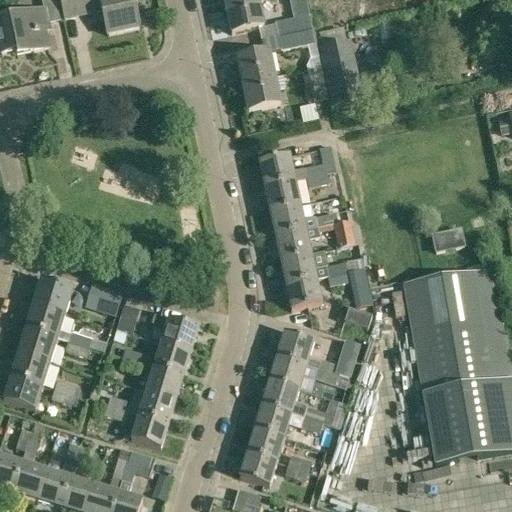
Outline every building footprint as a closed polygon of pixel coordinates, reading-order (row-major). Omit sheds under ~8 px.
[(61,0),(66,21),(103,13),(108,38),(140,31),(132,0),(61,0)] [(224,0),(226,11),(259,3),(258,0),(224,0)] [(259,3),(226,11),(232,37),(264,29),(259,3)] [(44,32),(50,31),(46,13),(0,21),(0,47),(2,55),(26,50),(26,55),(48,51),(44,32)] [(307,18),(277,25),(280,39),(279,39),(280,40),(311,33),(307,18)] [(311,33),(280,40),(282,51),(314,46),(311,33)] [(472,57),(468,40),(439,47),(443,64),(472,57)] [(348,45),(321,51),(333,108),(361,102),(348,45)] [(238,63),(244,89),(276,82),(270,56),(238,63)] [(329,102),(321,71),(307,73),(314,105),(329,102)] [(276,82),(244,89),(249,116),(282,109),(276,82)] [(310,127),(327,124),(325,109),(308,112),(310,127)] [(511,130),(510,122),(499,124),(502,138),(511,136),(511,130)] [(290,159),(260,165),(265,191),(295,184),(307,182),(326,178),(336,176),(331,150),(319,152),(323,168),(293,174),(290,159)] [(326,178),(307,182),(309,191),(328,187),(326,178)] [(265,191),(271,216),(300,209),(295,184),(265,191)] [(276,240),(306,234),(300,209),(271,216),(276,240)] [(335,216),(315,221),(317,232),(338,227),(335,216)] [(355,250),(350,227),(333,231),(338,253),(355,250)] [(433,239),(437,256),(464,250),(461,233),(433,239)] [(311,259),(308,243),(306,234),(276,240),(281,265),(311,259)] [(281,265),(287,290),(316,284),(316,282),(314,272),(311,259),(281,265)] [(328,281),(349,277),(346,266),(314,272),(316,282),(328,280),(328,281)] [(404,288),(434,467),(511,454),(511,384),(493,273),(404,288)] [(349,277),(328,281),(330,290),(350,286),(349,277)] [(34,308),(66,318),(73,294),(42,284),(34,308)] [(316,284),(287,290),(292,315),(322,309),(316,284)] [(367,292),(352,295),(356,311),(370,308),(367,292)] [(102,295),(95,316),(114,322),(121,301),(102,295)] [(34,308),(27,332),(58,342),(66,318),(34,308)] [(138,314),(125,310),(120,328),(126,330),(128,323),(135,325),(138,314)] [(344,326),(368,333),(372,320),(349,313),(344,326)] [(169,323),(162,348),(191,357),(199,333),(169,323)] [(58,342),(27,332),(19,356),(51,366),(58,342)] [(72,335),(69,345),(89,352),(92,341),(72,335)] [(277,361),(307,370),(315,346),(285,337),(277,361)] [(69,345),(66,354),(87,360),(89,352),(69,345)] [(343,345),(340,355),(355,359),(359,350),(343,345)] [(191,357),(162,348),(154,372),(184,381),(191,357)] [(126,351),(123,362),(142,368),(146,357),(126,351)] [(19,356),(12,380),(44,390),(51,366),(19,356)] [(300,394),(307,370),(277,361),(270,385),(300,394)] [(123,362),(120,369),(139,376),(142,368),(123,362)] [(321,362),(317,373),(337,380),(340,368),(321,362)] [(154,372),(147,396),(176,405),(184,381),(154,372)] [(317,373),(315,380),(335,387),(337,380),(317,373)] [(44,390),(12,380),(4,405),(36,415),(44,390)] [(57,383),(54,393),(74,400),(77,389),(57,383)] [(270,385),(262,409),(292,418),(302,421),(322,427),(325,416),(296,407),(300,394),(270,385)] [(331,426),(358,435),(371,394),(358,389),(351,410),(338,406),(331,426)] [(54,393),(52,402),(72,408),(74,400),(54,393)] [(147,396),(139,420),(169,429),(176,405),(147,396)] [(110,399),(107,409),(127,416),(132,405),(110,399)] [(107,409),(105,418),(124,424),(127,416),(107,409)] [(292,418),(262,409),(255,433),(285,442),(292,418)] [(169,429),(139,420),(132,444),(161,453),(169,429)] [(302,421),(300,430),(320,435),(322,427),(302,421)] [(22,431),(16,451),(27,454),(33,435),(22,431)] [(247,457),(278,466),(285,442),(255,433),(247,457)] [(33,435),(27,454),(35,456),(42,437),(33,435)] [(70,446),(65,464),(75,467),(81,450),(70,446)] [(81,450),(75,467),(85,470),(89,452),(81,450)] [(132,454),(129,464),(122,485),(131,488),(133,481),(138,468),(152,473),(156,461),(132,454)] [(270,491),(278,466),(247,457),(240,481),(270,491)] [(291,458),(288,469),(308,476),(311,464),(291,458)] [(0,491),(14,496),(23,467),(0,459),(0,491)] [(472,478),(489,473),(485,459),(468,464),(472,478)] [(95,490),(88,511),(114,511),(119,497),(122,485),(129,464),(118,461),(108,494),(95,490)] [(14,496),(38,504),(47,475),(23,467),(14,496)] [(288,469),(285,478),(305,484),(308,476),(288,469)] [(38,504),(62,511),(71,482),(47,475),(38,504)] [(156,489),(168,493),(172,482),(160,478),(156,489)] [(71,482),(62,511),(64,511),(88,511),(95,490),(71,482)] [(232,511),(233,511),(256,511),(260,499),(238,493),(232,511)] [(119,497),(114,511),(141,511),(143,505),(119,497)]
